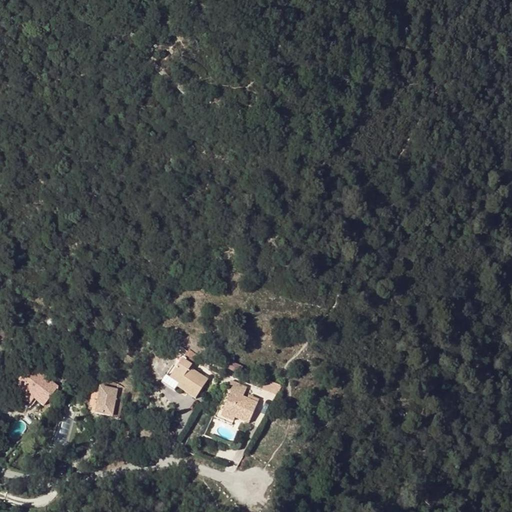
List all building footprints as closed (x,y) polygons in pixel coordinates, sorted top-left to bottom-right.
[(24,350),(9,375),(29,387),(32,382),(45,390),(57,369),(24,350)] [(154,382),(164,388),(176,397),(187,378),(174,370),(175,367),(167,361),(161,370),(154,382)] [(144,387),(158,396),(164,388),(154,382),(161,370),(156,367),(144,387)] [(284,396),(290,388),(280,380),(274,388),(284,396)] [(100,393),(101,385),(84,383),(83,391),(100,393)] [(245,392),(259,397),(263,388),(248,383),(245,392)] [(66,387),(59,384),(55,391),(62,395),(66,387)] [(226,391),(209,384),(206,392),(209,393),(201,412),(230,424),(237,405),(222,399),(226,391)] [(105,419),(111,386),(101,385),(100,393),(83,391),(78,417),(105,419)]
